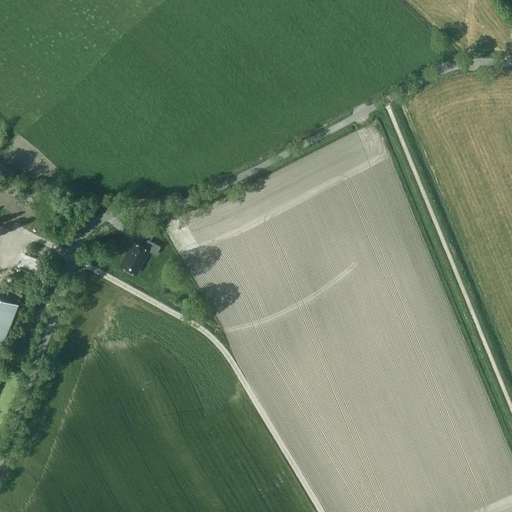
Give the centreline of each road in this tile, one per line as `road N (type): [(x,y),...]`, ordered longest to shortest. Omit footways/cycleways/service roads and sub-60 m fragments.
road 1 (unclassified): [(0,457),(74,256),(103,216),(210,191),(454,64),(511,66)]
road 2 (track): [(319,511),(210,340),(74,256)]
